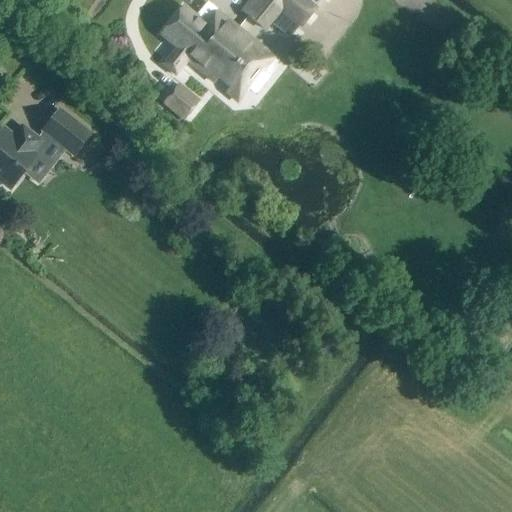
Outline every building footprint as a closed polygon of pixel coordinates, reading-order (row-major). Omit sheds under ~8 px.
[(251,0),(241,13),(264,31),(270,24),(288,40),(320,0),(251,0)] [(161,65),(175,77),(186,63),(213,85),(217,80),(228,89),(224,94),(237,104),(273,60),(216,13),(205,26),(182,8),(159,36),(175,49),(161,65)] [(183,121),(199,102),(179,85),(163,106),(183,121)] [(72,156),(88,136),(59,112),(42,132),(72,156)] [(40,143),(22,129),(11,142),(0,133),(0,182),(9,190),(36,157),(32,154),(40,143)]
